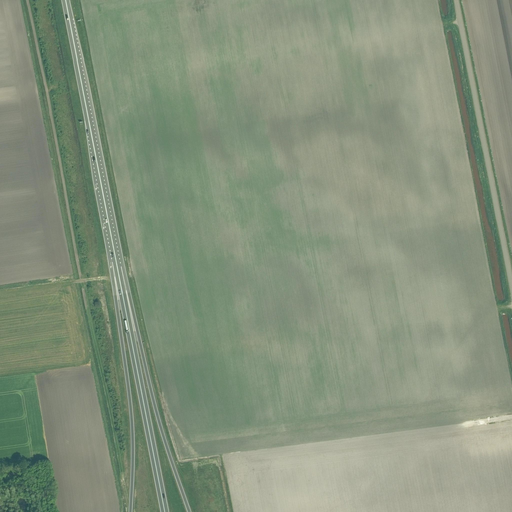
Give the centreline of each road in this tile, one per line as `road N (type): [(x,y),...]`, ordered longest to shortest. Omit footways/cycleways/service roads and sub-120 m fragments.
road 1 (unclassified): [(511,288),(456,0)]
road 2 (trunk): [(116,265),(65,0)]
road 3 (trunk): [(189,511),(116,265)]
road 4 (trunk): [(165,511),(116,265)]
road 5 (trunk): [(116,265),(130,405),(130,511)]
